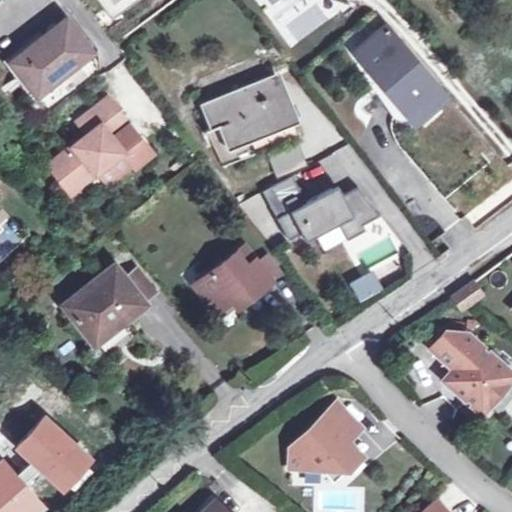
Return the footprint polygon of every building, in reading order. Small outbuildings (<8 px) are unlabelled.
[(66,17),(9,61),(36,95),(92,50),(66,17)] [(386,26),(355,51),(403,109),(434,83),(386,26)] [(220,124),(229,145),(294,119),(275,73),(203,103),(213,126),(220,124)] [(106,97),(76,120),(86,133),(47,164),(65,189),(90,169),(93,174),(97,171),(105,182),(130,162),(128,159),(145,146),(106,97)] [(428,129),(435,144),(450,137),(443,123),(428,129)] [(503,191),(511,178),(511,168),(500,160),(487,180),(503,191)] [(291,176),(269,188),(284,214),(276,218),(288,241),(301,233),(306,241),(338,223),(352,216),(358,227),(362,224),(379,215),(357,186),(336,198),(331,188),(306,202),(291,176)] [(0,263),(24,233),(0,213),(0,263)] [(347,240),(365,230),(362,224),(358,227),(352,216),(338,223),(347,240)] [(271,280),(269,277),(257,260),(247,247),(238,254),(236,251),(194,282),(215,311),(232,298),(237,305),(271,280)] [(257,260),(269,277),(278,271),(265,254),(257,260)] [(144,302),(126,280),(114,264),(64,304),(91,338),(121,314),(124,318),(144,302)] [(141,268),(126,280),(144,302),(159,290),(141,268)] [(473,281),(453,295),(462,307),(482,293),(473,281)] [(68,339),(61,327),(50,334),(59,344),(61,343),(68,339)] [(444,379),(482,411),(511,377),(511,371),(468,332),(446,331),(431,348),(454,367),(444,379)] [(343,435),(356,422),(336,401),(289,446),(289,468),(322,469),(347,470),(362,455),(348,440),(343,435)] [(361,427),(356,422),(343,435),(348,440),(361,427)] [(347,470),(322,469),(333,482),(347,470)] [(228,511),(213,497),(198,511),(228,511)] [(421,511),(443,511),(447,509),(437,498),(421,511)]
